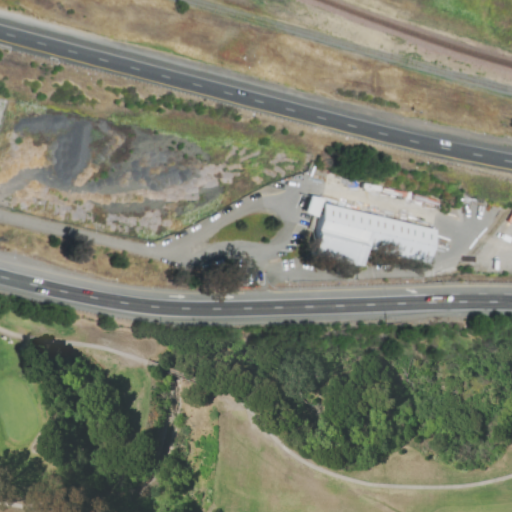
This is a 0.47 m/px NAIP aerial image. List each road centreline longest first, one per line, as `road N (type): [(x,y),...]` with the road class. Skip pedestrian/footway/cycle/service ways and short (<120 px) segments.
road 1 (motorway): [(511,162),(0,33)]
road 2 (trunk): [(245,308),(511,302)]
road 3 (trunk): [(0,277),(153,307),(245,308)]
